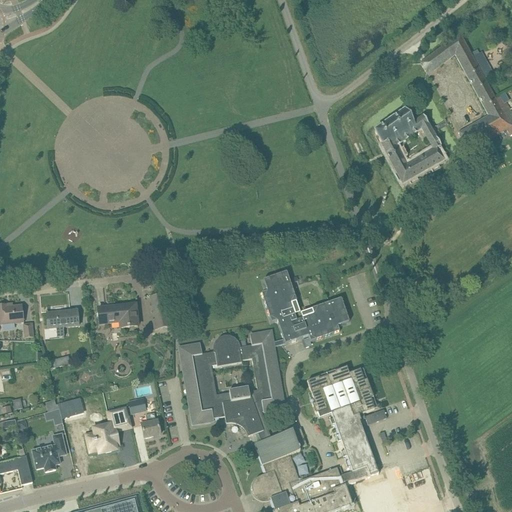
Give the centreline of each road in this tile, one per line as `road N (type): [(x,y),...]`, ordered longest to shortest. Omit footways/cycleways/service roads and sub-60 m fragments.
road 1 (unclassified): [(461,511),(320,108)]
road 2 (residential): [(0,290),(120,279),(136,288),(149,334)]
road 3 (unclassified): [(464,0),(320,108)]
road 4 (residential): [(0,508),(150,471)]
